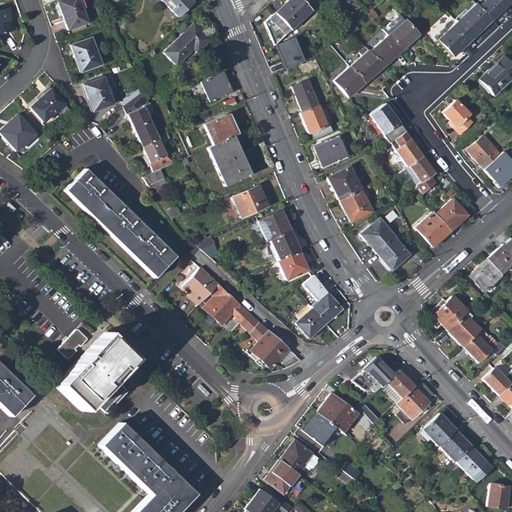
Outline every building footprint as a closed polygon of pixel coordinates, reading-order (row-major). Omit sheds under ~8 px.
[(67,30),(86,23),(77,0),(62,0),(53,4),(58,17),(61,16),(67,30)] [(160,0),(176,16),(191,2),(189,0),(160,0)] [(308,11),(298,0),(287,0),(263,23),(273,45),(308,11)] [(505,0),(485,0),(477,7),(490,20),(509,3),(505,0)] [(461,12),(452,20),(455,22),(470,39),(490,20),(477,7),(474,4),(464,14),(461,12)] [(8,22),(7,9),(0,10),(0,34),(9,34),(7,22),(8,22)] [(397,14),(381,29),(386,35),(400,51),(417,36),(397,14)] [(451,57),(470,39),(455,22),(443,34),(441,31),(433,38),(451,57)] [(208,40),(192,23),(161,52),(174,66),(192,49),(195,53),(208,40)] [(386,35),(368,52),(381,67),(400,51),(386,35)] [(273,46),(283,70),(303,62),(298,48),(301,47),(296,37),(273,46)] [(80,71),(99,65),(89,39),(69,46),(73,57),(75,57),(80,71)] [(362,83),(381,67),(368,52),(364,48),(358,53),(361,56),(348,67),(362,83)] [(511,76),(511,67),(502,57),(477,81),(491,96),(511,76)] [(346,98),(362,83),(348,67),(332,82),(346,98)] [(230,93),(221,73),(191,86),(195,95),(204,91),(209,103),(230,93)] [(93,111),(111,104),(101,78),(81,85),(86,99),(88,99),(93,111)] [(290,87),(300,112),(316,106),(306,81),(290,87)] [(62,104),(48,89),(29,107),(41,122),(62,104)] [(121,107),(123,110),(140,101),(146,99),(143,91),(121,107)] [(123,110),(123,111),(147,101),(146,99),(140,101),(123,110)] [(123,111),(140,147),(156,140),(146,118),(153,115),(147,101),(123,111)] [(466,115),(454,102),(441,114),(448,122),(447,123),(458,135),(470,124),(464,117),(466,115)] [(367,115),(387,144),(388,143),(403,132),(382,104),(367,115)] [(325,127),(316,106),(300,112),(297,113),(306,134),(325,127)] [(203,125),(213,145),(233,135),(224,115),(203,125)] [(13,151),(32,135),(17,118),(4,129),(5,131),(0,136),(13,151)] [(388,143),(405,168),(421,158),(403,132),(388,143)] [(252,174),(234,135),(233,135),(213,145),(206,148),(224,187),(252,174)] [(465,151),(482,169),(497,156),(499,155),(482,136),(465,151)] [(344,159),(335,138),(312,147),(321,168),(344,159)] [(149,165),(152,173),(158,170),(174,163),(164,156),(156,140),(140,147),(144,155),(141,157),(146,167),(149,165)] [(497,156),(511,173),(511,172),(511,165),(501,153),(499,155),(497,156)] [(180,160),(184,166),(195,160),(192,155),(189,156),(180,160)] [(511,173),(497,156),(482,169),(496,186),(511,173)] [(403,169),(421,194),(433,184),(427,177),(431,173),(421,158),(405,168),(403,169)] [(326,179),(337,201),(356,191),(360,189),(348,167),(326,179)] [(152,277),(172,257),(82,170),(62,191),(152,277)] [(147,187),(162,179),(158,170),(152,173),(141,178),(147,187)] [(165,184),(162,179),(147,187),(153,195),(161,191),(158,187),(165,184)] [(265,206),(256,186),(230,198),(238,218),(265,206)] [(361,199),(356,191),(337,201),(349,222),(370,210),(363,198),(361,199)] [(450,199),(433,215),(448,232),(465,216),(450,199)] [(163,201),(158,203),(164,212),(169,209),(163,201)] [(17,208),(10,202),(7,205),(14,212),(16,210),(17,208)] [(175,207),(169,209),(164,212),(169,220),(179,215),(175,207)] [(276,212),(282,225),(286,223),(280,210),(276,212)] [(282,225),(276,212),(256,221),(266,241),(268,240),(289,231),(286,223),(282,225)] [(430,248),(448,232),(433,215),(430,212),(413,228),(430,248)] [(359,235),(373,252),(393,238),(394,237),(378,218),(359,235)] [(268,240),(277,260),(298,251),(289,231),(268,240)] [(213,244),(209,237),(193,244),(200,250),(213,244)] [(408,255),(393,238),(373,252),(390,271),(408,255)] [(498,275),(511,261),(511,241),(509,239),(501,246),(500,244),(483,260),(498,275)] [(306,270),(298,251),(277,260),(277,261),(285,280),(306,270)] [(481,292),(498,276),(498,275),(483,260),(465,276),(481,292)] [(190,296),(187,300),(195,307),(208,294),(216,284),(198,268),(180,286),(186,292),(190,296)] [(233,319),(238,324),(248,313),(216,284),(208,294),(211,297),(201,308),(221,326),(231,314),(234,317),(233,319)] [(326,292),(308,307),(310,308),(323,323),(340,309),(326,292)] [(439,325),(444,331),(464,312),(449,296),(443,302),(440,300),(427,313),(426,314),(426,316),(426,317),(427,318),(425,320),(434,329),(439,325)] [(306,339),(323,323),(310,308),(292,324),(306,339)] [(444,331),(460,346),(478,330),(467,318),(469,317),(464,312),(444,331)] [(276,360),(286,349),(248,313),(238,324),(247,332),(246,333),(254,342),(247,350),(249,352),(246,355),(257,364),(259,361),(268,369),(276,360)] [(76,330),(74,330),(56,349),(56,351),(65,359),(67,359),(74,352),(74,350),(73,349),(76,345),(78,347),(84,341),(85,339),(76,330)] [(475,362),(488,351),(479,341),(484,337),(478,330),(460,346),(475,362)] [(129,359),(102,333),(51,385),(79,411),(90,400),(105,414),(126,392),(111,378),(129,359)] [(479,341),(488,351),(493,346),(484,337),(479,341)] [(276,360),(280,364),(293,355),(286,349),(276,360)] [(368,377),(378,388),(383,383),(390,375),(374,358),(361,370),(362,370),(358,374),(364,381),(368,377)] [(480,378),(496,395),(511,381),(511,379),(511,370),(510,369),(501,377),(492,367),(480,378)] [(0,408),(8,416),(27,395),(0,369),(0,408)] [(411,386),(396,370),(390,375),(383,383),(398,399),(411,386)] [(511,381),(496,395),(503,403),(505,402),(511,409),(511,381)] [(378,388),(393,404),(398,399),(383,383),(378,388)] [(427,403),(411,386),(398,399),(393,404),(401,413),(399,415),(406,422),(427,403)] [(349,394),(345,399),(357,408),(361,404),(362,403),(349,394)] [(327,395),(314,413),(335,429),(341,433),(355,414),(327,395)] [(376,420),(361,404),(357,408),(372,425),(376,420)] [(322,446),(335,429),(314,413),(300,431),(322,446)] [(420,429),(436,446),(437,445),(453,430),(437,414),(420,429)] [(173,511),(191,494),(118,424),(97,446),(148,494),(130,511),(173,511)] [(437,445),(452,461),(453,460),(468,447),(453,430),(437,445)] [(295,474),(300,466),(310,454),(295,442),(292,445),(289,444),(277,460),(295,474)] [(483,462),(468,447),(453,460),(469,476),(483,462)] [(300,466),(305,470),(306,468),(309,468),(313,463),(313,459),(314,457),(310,454),(300,466)] [(281,494),(296,475),(295,474),(277,460),(262,480),(281,494)] [(345,462),(339,470),(352,480),(358,472),(345,462)] [(348,486),(352,480),(339,470),(334,476),(348,486)] [(487,484),(484,506),(504,509),(507,486),(487,484)] [(257,490),(242,509),(244,511),(245,511),(269,511),(276,504),(257,490)] [(307,511),(296,503),(291,509),(295,511),(307,511)]
